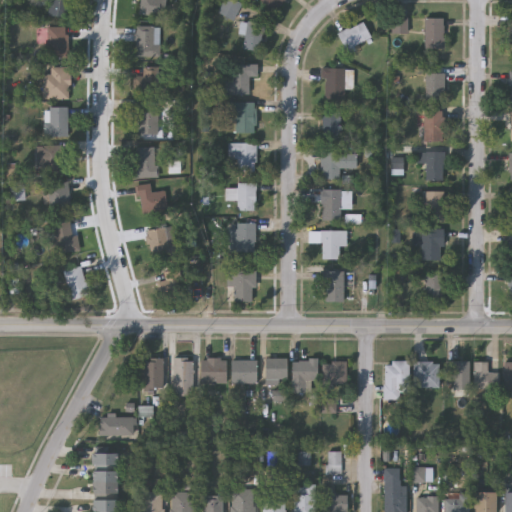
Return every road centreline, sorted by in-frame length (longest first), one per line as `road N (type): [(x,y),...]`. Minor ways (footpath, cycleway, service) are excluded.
road 1 (residential): [(23,511),(76,399),(132,308),(106,203),(99,98),(106,0)]
road 2 (tertiary): [(511,327),(0,329)]
road 3 (residential): [(291,326),(293,69),(311,22),(340,0)]
road 4 (residential): [(479,328),(479,0)]
road 5 (residential): [(364,327),(366,511)]
